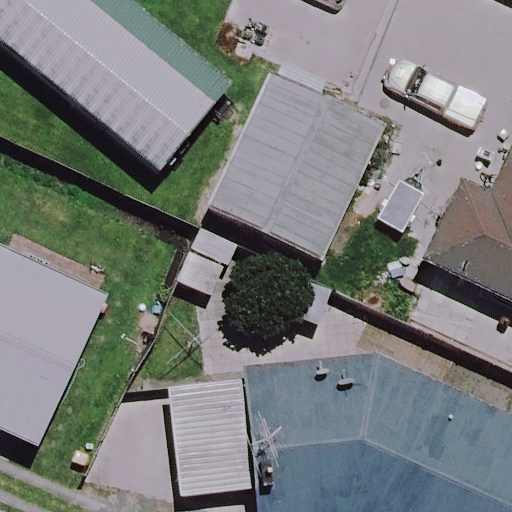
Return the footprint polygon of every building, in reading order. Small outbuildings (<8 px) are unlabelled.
[(222,91),(105,0),(0,0),(0,53),(156,175),(222,91)] [(400,0),(236,0),(218,44),(356,103),(400,0)] [(511,139),(481,205),(443,188),(408,263),(511,310),(511,139)] [(101,308),(0,260),(0,440),(32,455),(101,308)] [(253,502),(252,511),(511,511),(511,418),(361,358),(345,398),(238,392),(179,390),(175,500),(253,502)]
